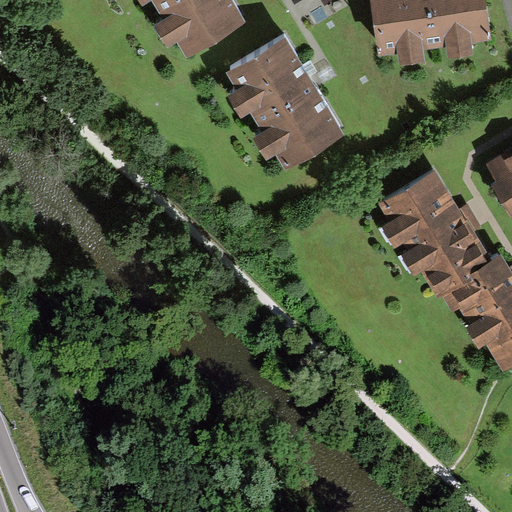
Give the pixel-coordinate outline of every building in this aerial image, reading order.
[(186,43),(246,8),(241,0),(161,0),(163,4),(154,9),(167,31),(177,26),(186,43)] [(492,26),(488,0),(372,0),(379,43),(398,41),(399,49),(425,46),(424,36),(447,33),(448,43),(474,40),(472,29),(492,26)] [(285,157),(344,123),(287,24),(227,59),(236,76),(229,81),(242,103),(250,98),(262,118),(252,124),(265,146),(275,140),(285,157)] [(491,175),(511,209),(511,142),(487,157),(496,172),(491,175)] [(491,251),(435,160),(376,195),(386,211),(380,215),(395,239),(400,236),(404,241),(399,244),(414,268),(420,264),(437,291),(442,288),(452,304),(460,299),(470,316),(467,317),(480,337),(486,333),(504,363),(511,358),(511,262),(501,244),(491,251)]
